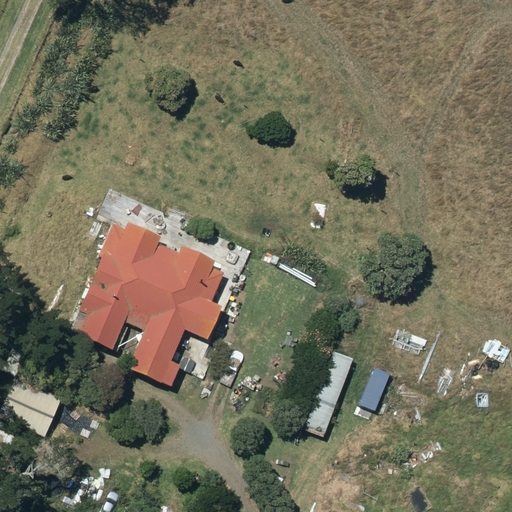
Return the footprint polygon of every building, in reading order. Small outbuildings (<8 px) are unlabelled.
[(116,376),(162,395),(173,368),(163,364),(174,336),(196,345),(209,313),(205,311),(218,279),(143,249),(145,245),(111,232),(109,235),(103,233),(68,317),(78,321),(69,342),(101,355),(112,327),(133,336),(116,376)] [(315,441),(344,361),(326,354),(296,435),(315,441)] [(55,403),(9,382),(0,401),(0,423),(37,441),(55,403)] [(0,455),(6,458),(16,436),(0,429),(0,455)] [(6,458),(0,455),(0,477),(5,480),(0,491),(0,496),(34,511),(40,511),(61,466),(31,453),(25,467),(6,458)]
